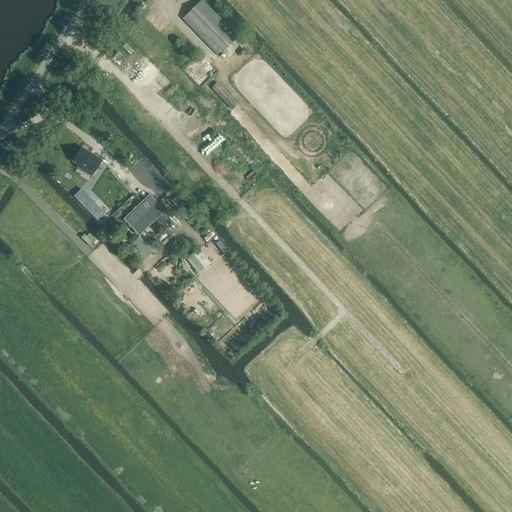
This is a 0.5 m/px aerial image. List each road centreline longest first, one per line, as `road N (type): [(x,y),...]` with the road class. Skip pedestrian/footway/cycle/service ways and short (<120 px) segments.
road 1 (track): [(344,311),(120,74),(64,37)]
road 2 (unclassified): [(0,136),(88,0)]
road 3 (track): [(403,373),(344,311),(315,337)]
